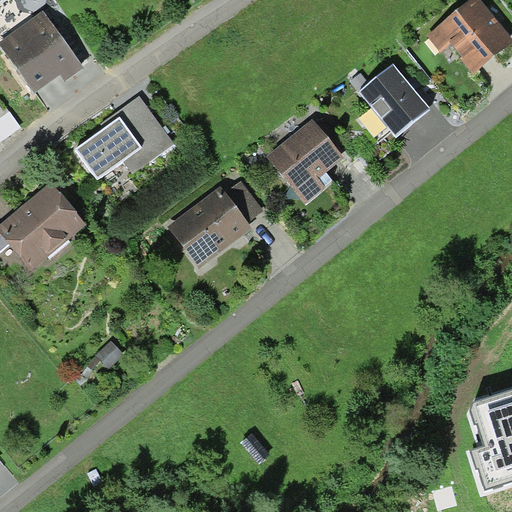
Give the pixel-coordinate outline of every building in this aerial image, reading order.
[(511,45),(511,42),(476,0),(431,39),(442,52),(451,44),(477,75),(511,45)] [(84,67),(43,11),(1,42),(36,90),(57,75),(63,83),(84,67)] [(294,63),(267,30),(243,48),(236,39),(184,79),(218,122),(294,63)] [(395,66),(361,94),(397,138),(431,110),(395,66)] [(103,123),(106,128),(76,150),(98,181),(125,161),(134,173),(175,144),(140,96),(103,123)] [(312,126),(268,159),(302,204),(322,188),(315,179),(339,161),(312,126)] [(237,185),(222,196),(245,227),(260,216),(237,185)] [(48,188),(0,229),(0,233),(8,243),(31,269),(80,226),(48,188)] [(219,193),(170,229),(198,267),(247,231),(245,227),(222,196),(219,193)] [(0,249),(8,243),(0,233),(0,249)] [(107,346),(85,365),(99,381),(121,361),(107,346)] [(511,390),(475,403),(472,412),(476,423),(478,422),(486,446),(472,451),(477,468),(480,467),(486,489),(511,480),(511,390)]
